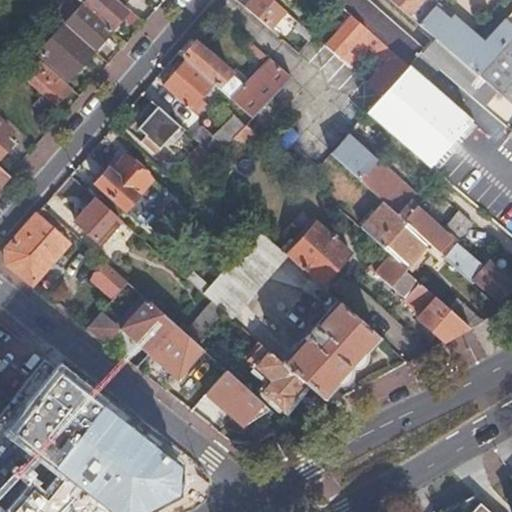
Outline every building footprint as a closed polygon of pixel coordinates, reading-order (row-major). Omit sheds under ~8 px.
[(61,0),(50,13),(54,17),(68,0),(61,0)] [(64,26),(92,52),(111,31),(75,0),(68,0),(54,17),(64,26)] [(128,11),(124,7),(115,0),(75,0),(111,31),(114,34),(122,26),(118,23),(128,11)] [(294,30),(309,43),(313,38),(269,0),(250,0),(244,8),(276,37),(281,31),(288,37),(294,30)] [(408,67),(420,53),(358,0),(331,0),(335,3),(351,17),(363,27),(383,45),(408,67)] [(438,68),(511,131),(511,129),(511,106),(479,78),(437,41),(426,53),(423,51),(365,0),(358,0),(420,53),(438,68)] [(388,0),(409,17),(423,0),(388,0)] [(423,0),(409,17),(419,26),(435,9),(438,5),(440,2),(442,0),(423,0)] [(442,0),(440,2),(448,9),(455,0),(442,0)] [(381,97),(408,67),(383,45),(363,27),(351,17),(335,3),(323,16),(335,27),(340,21),(345,25),(341,30),(352,40),(355,37),(376,55),(380,59),(387,64),(368,86),(381,97)] [(438,5),(435,9),(449,22),(453,17),(438,5)] [(437,41),(479,78),(511,38),(511,15),(506,23),(505,23),(484,45),(453,17),(449,22),(435,9),(419,26),(434,39),(437,41)] [(39,54),(68,80),(92,52),(64,26),(39,54)] [(355,37),(352,40),(373,58),(376,55),(355,37)] [(511,38),(479,78),(511,106),(511,38)] [(212,84),(251,118),(270,100),(292,78),(254,46),(250,51),(267,65),(245,87),(190,39),(177,54),(185,60),(212,84)] [(426,53),(437,41),(434,39),(423,51),(426,53)] [(342,44),(333,55),(352,71),(361,61),(342,44)] [(427,80),(438,68),(420,53),(408,67),(418,76),(420,73),(427,80)] [(377,63),(380,59),(376,55),(373,58),(372,59),(377,63)] [(190,109),(212,84),(185,60),(163,86),(190,109)] [(26,80),(55,106),(70,89),(40,62),(26,80)] [(475,126),(418,76),(408,67),(381,97),(366,114),(428,168),(457,134),(463,139),(475,126)] [(374,91),(367,86),(364,90),(370,95),(374,91)] [(153,154),(178,127),(150,102),(126,130),(153,154)] [(211,135),(223,146),(232,137),(242,126),(229,114),(211,135)] [(0,157),(10,146),(4,140),(11,133),(0,122),(0,157)] [(242,126),(232,137),(242,146),(254,133),(245,124),(242,126)] [(200,147),(212,157),(222,147),(198,126),(189,136),(200,147)] [(348,135),(330,155),(384,205),(405,225),(427,245),(434,251),(442,258),(442,259),(442,261),(471,285),(474,282),(498,302),(511,287),(511,284),(489,264),(485,269),(468,254),(472,249),(461,239),(473,225),(459,212),(443,229),(430,218),(433,215),(428,211),(425,214),(410,200),(414,195),(348,135)] [(36,141),(16,170),(31,181),(51,151),(36,141)] [(182,165),(193,175),(212,157),(200,147),(182,165)] [(101,204),(117,218),(151,180),(124,156),(111,170),(109,169),(95,184),(109,196),(101,204)] [(0,186),(9,177),(0,168),(0,186)] [(134,222),(154,232),(172,196),(151,186),(134,222)] [(98,245),(120,221),(117,218),(101,204),(96,199),(74,223),(98,245)] [(384,205),(360,230),(381,248),(382,249),(389,256),(404,269),(427,245),(405,225),(384,205)] [(6,265),(32,285),(68,243),(44,221),(50,214),(42,207),(20,232),(5,249),(6,265)] [(312,218),(280,253),(284,257),(315,222),(312,218)] [(284,257),(317,286),(349,252),(315,222),(284,257)] [(210,301),(223,312),(225,314),(280,253),(257,232),(208,286),(201,293),(210,301)] [(427,245),(404,269),(405,270),(404,271),(410,277),(430,256),(429,256),(434,251),(427,245)] [(415,319),(442,344),(448,341),(469,330),(447,310),(410,277),(404,271),(405,270),(404,269),(389,256),(382,249),(368,266),(374,272),(373,273),(403,301),(401,303),(409,310),(412,308),(419,315),(415,319)] [(429,256),(430,256),(437,263),(442,258),(434,251),(429,256)] [(90,280),(112,299),(126,282),(105,263),(90,280)] [(186,279),(201,293),(208,286),(192,272),(186,279)] [(118,330),(148,356),(174,326),(126,282),(112,299),(86,328),(106,344),(118,330)] [(447,310),(469,330),(482,323),(457,300),(447,310)] [(195,318),(207,329),(208,329),(223,312),(210,301),(195,318)] [(302,383),(322,400),(376,339),(335,302),(280,363),(302,383)] [(181,332),(194,343),(207,329),(195,318),(181,332)] [(176,381),(202,351),(194,343),(181,332),(174,326),(148,356),(176,381)] [(260,345),(256,342),(242,357),(246,360),(260,345)] [(292,395),(302,383),(280,363),(268,352),(260,345),(246,360),(270,382),(261,392),(281,411),(294,397),(292,395)] [(192,476),(45,358),(0,413),(0,508),(4,511),(146,511),(191,489),(192,476)] [(262,405),(225,371),(204,394),(241,428),(262,405)] [(489,511),(472,496),(458,503),(441,511),(489,511)]
